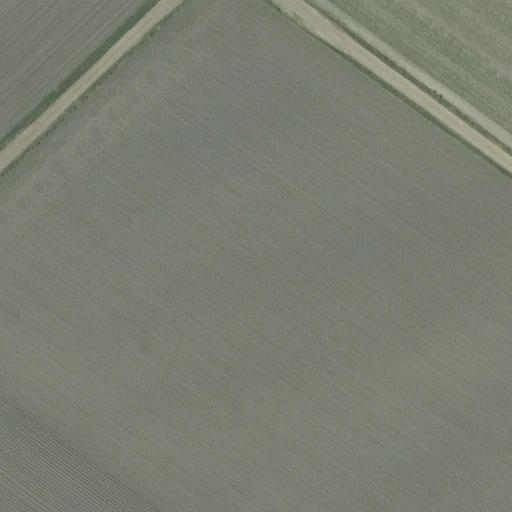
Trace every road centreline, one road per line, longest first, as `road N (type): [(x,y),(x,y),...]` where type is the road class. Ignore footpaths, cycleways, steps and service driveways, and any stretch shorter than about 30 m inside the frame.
road 1 (track): [(511,171),(275,0)]
road 2 (track): [(173,0),(0,166)]
